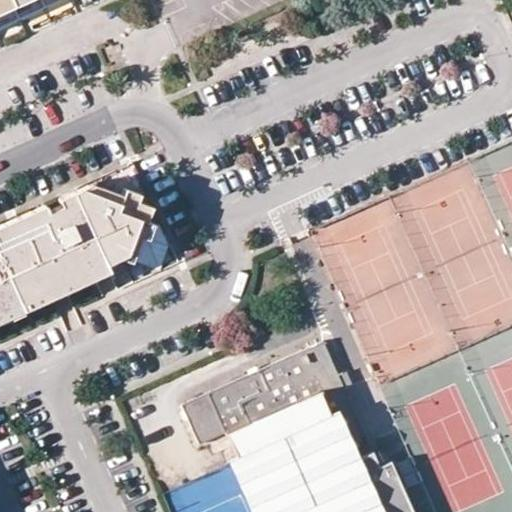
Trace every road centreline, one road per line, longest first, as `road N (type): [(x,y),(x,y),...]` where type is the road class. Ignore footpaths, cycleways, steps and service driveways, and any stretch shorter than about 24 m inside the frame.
road 1 (residential): [(0,171),(126,118),(166,131),(228,267),(213,303),(52,373)]
road 2 (residential): [(111,511),(52,373)]
